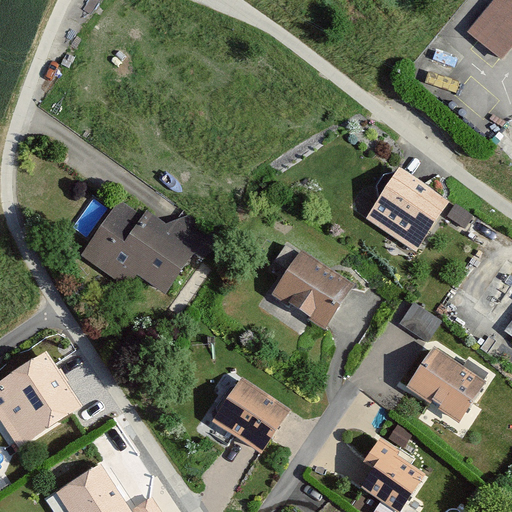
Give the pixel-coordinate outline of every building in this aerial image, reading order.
[(511,0),(493,0),(465,31),(503,61),(511,49),(511,0)] [(439,224),(449,209),(428,195),(398,173),(394,179),(385,177),(377,189),(379,203),(366,223),(416,257),(439,224)] [(154,230),(118,206),(92,244),(98,248),(91,259),(129,285),(133,279),(166,302),(196,258),(154,230)] [(351,293),(302,261),(273,307),(322,339),(326,332),(351,293)] [(417,300),(403,321),(431,339),(445,317),(417,300)] [(56,367),(47,354),(0,384),(0,418),(2,422),(13,424),(28,446),(74,416),(83,410),(56,367)] [(462,376),(435,357),(406,397),(453,430),(483,389),(480,388),(487,378),(469,366),(462,376)] [(296,412),(247,376),(207,431),(231,448),(239,436),(263,453),(265,455),(275,442),(296,412)] [(400,463),(379,449),(367,465),(376,472),(366,485),(400,509),(418,483),(397,467),(400,463)] [(129,511),(104,472),(61,499),(69,511),(129,511)] [(160,511),(152,501),(136,511),(160,511)]
